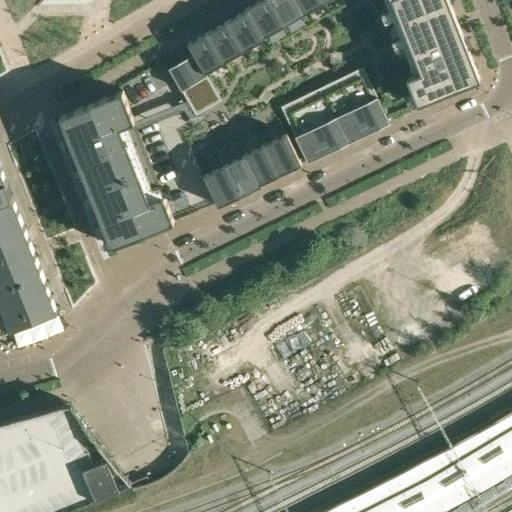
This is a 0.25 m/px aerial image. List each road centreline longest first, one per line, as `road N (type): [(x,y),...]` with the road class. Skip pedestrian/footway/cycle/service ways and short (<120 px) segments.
road 1 (residential): [(129,301),(214,243),(511,100)]
road 2 (track): [(124,511),(232,470),(433,359),(511,333)]
road 3 (track): [(482,115),(471,171),(451,204),(292,302),(274,322),(267,354),(287,399)]
road 4 (residential): [(0,113),(196,0)]
road 5 (residential): [(76,351),(0,143)]
